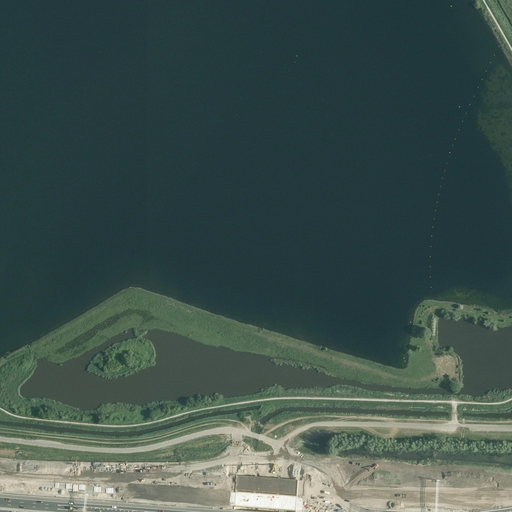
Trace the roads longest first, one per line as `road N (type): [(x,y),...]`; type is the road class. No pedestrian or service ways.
road 1 (motorway): [(511,498),(20,475)]
road 2 (motorway): [(447,511),(235,500),(20,475)]
road 3 (unclassified): [(0,439),(131,450),(229,430),(279,445)]
road 4 (unknown): [(261,438),(291,420),(321,416),(511,421)]
road 5 (unknown): [(242,432),(216,422),(108,443),(0,431)]
road 6 (motorway): [(0,487),(244,511)]
road 7 (unclassified): [(279,445),(318,424),(462,426)]
